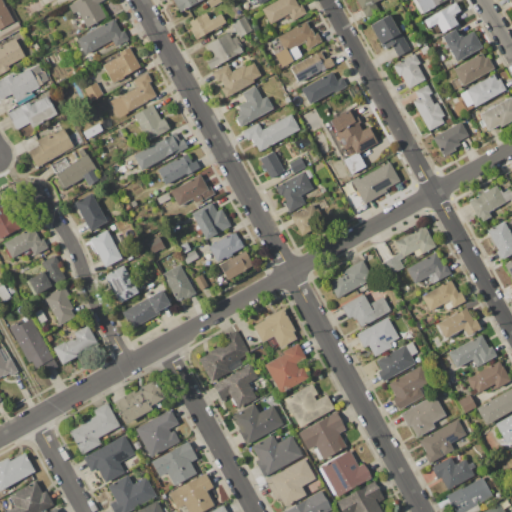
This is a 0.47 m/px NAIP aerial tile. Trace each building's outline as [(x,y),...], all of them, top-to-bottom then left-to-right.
[(0,0),(2,0),(14,22),(0,30),(0,0)] [(68,5),(77,0),(102,0),(101,1),(101,2),(98,3),(105,17),(86,28),(77,11),(73,13),(68,5)] [(201,0),(180,12),(173,0),(201,0)] [(206,1),(207,0),(221,0),(222,1),(210,8),(206,1)] [(261,9),(276,0),(295,0),(299,5),(301,4),(306,13),(292,21),(288,14),(270,24),(261,9)] [(355,0),(377,0),(374,2),(379,11),(378,11),(380,15),(369,21),(367,17),(365,18),(355,0)] [(410,0),(444,0),(419,15),(410,0)] [(423,20),(455,2),(460,10),(454,14),(455,15),(454,16),(458,24),(441,33),(435,23),(427,27),(423,20)] [(189,28),(191,27),(188,22),(206,12),(210,19),(221,14),(225,22),(221,24),(223,26),(213,31),(212,29),(195,39),(189,28)] [(369,26),(389,15),(398,31),(400,30),(410,50),(398,56),(392,45),(385,49),(383,44),(380,45),(369,26)] [(232,23),(244,16),(252,30),(240,37),(232,23)] [(76,39),(113,18),(121,32),(124,30),(129,39),(116,46),(114,43),(103,48),(102,45),(84,54),(76,39)] [(276,37),(305,21),(310,29),(311,28),(314,34),(317,32),(322,41),(308,49),(304,42),(296,46),(301,55),(290,62),(276,37)] [(440,37),(455,29),(459,36),(461,35),(462,37),(473,31),(482,47),(456,62),(451,53),(451,54),(446,45),(444,45),(440,37)] [(205,61),(211,57),(204,45),(227,32),(228,33),(230,31),(232,34),(229,35),(231,38),(236,35),(243,49),(242,50),(243,52),(210,70),(205,61)] [(0,46),(16,38),(25,56),(8,65),(12,71),(0,78),(0,46)] [(414,42),(419,40),(422,45),(417,48),(414,42)] [(419,49),(427,45),(430,50),(422,55),(419,49)] [(102,65),(113,59),(114,60),(121,56),(118,52),(129,46),(140,66),(123,76),(124,77),(112,84),(102,65)] [(290,67),(313,54),(313,55),(320,51),(325,59),(330,56),(336,67),(316,78),(314,73),(298,82),(290,67)] [(453,69),(482,53),(485,58),(487,56),(494,68),(462,86),(462,85),(454,90),(449,82),(457,77),(453,69)] [(407,89),(400,75),(398,76),(392,66),(414,54),(420,63),(417,65),(425,79),(407,89)] [(212,72),(227,64),(232,72),(244,65),(245,67),(253,62),(260,75),(252,80),(254,82),(226,98),(212,72)] [(0,80),(11,74),(13,77),(29,68),(39,87),(31,91),(32,94),(17,102),(12,93),(0,100),(0,80)] [(109,100),(118,95),(119,96),(136,87),(132,80),(147,72),(151,81),(148,83),(157,100),(152,103),(150,100),(128,112),(118,118),(109,100)] [(301,89),(332,72),(337,80),(342,77),(347,87),(342,90),(341,89),(334,93),(333,91),(310,104),(301,89)] [(466,90),(493,74),(496,80),(499,78),(506,89),(473,107),(471,103),(465,107),(458,95),(466,90)] [(83,89),(97,82),(104,95),(90,102),(83,89)] [(412,101),(417,98),(413,92),(427,84),(432,93),(428,95),(433,104),(437,102),(445,116),(441,118),(444,122),(429,131),(412,101)] [(236,117),(239,115),(237,111),(240,110),(238,106),(246,101),(241,93),(255,86),(262,99),(266,97),(273,108),(241,126),(240,124),(238,125),(235,120),(237,119),(236,117)] [(7,113),(28,101),(30,105),(47,95),(57,114),(33,127),(34,130),(23,137),(19,129),(16,130),(7,113)] [(478,115),(488,109),(487,108),(496,103),(497,104),(511,96),(511,97),(511,120),(501,127),(499,124),(487,131),(484,126),(481,127),(478,121),(481,120),(478,115)] [(134,115),(152,105),(160,120),(164,118),(170,128),(147,140),(134,115)] [(329,120),(350,108),(362,130),(369,126),(378,142),(357,154),(361,162),(348,170),(343,160),(345,159),(340,151),(345,148),(329,120)] [(243,131),(258,122),(262,129),(291,113),(299,128),(259,151),(255,144),(254,145),(250,138),(248,139),(243,131)] [(432,138),(460,122),(468,136),(458,141),(460,145),(454,148),(455,150),(443,157),(432,138)] [(84,131),(98,123),(102,130),(88,137),(84,131)] [(28,151),(39,145),(36,140),(53,131),(54,133),(63,128),(74,147),(37,167),(28,151)] [(133,155),(175,132),(180,140),(183,139),(187,147),(176,153),(175,151),(141,170),(133,155)] [(56,174),(62,171),(61,170),(55,173),(51,165),(64,157),(68,165),(81,157),(77,150),(82,148),(86,154),(87,153),(96,171),(94,172),(98,180),(87,186),(83,178),(62,190),(57,181),(59,179),(56,174)] [(260,159),(273,151),(284,170),(271,178),(265,168),(263,169),(261,166),(263,164),(260,159)] [(157,169),(178,158),(179,158),(187,154),(192,163),(196,160),(199,167),(185,175),(184,174),(165,184),(157,169)] [(289,163),(301,156),(306,167),(294,173),(289,163)] [(351,180),(358,176),(359,178),(389,162),(399,181),(385,189),(387,191),(364,204),(351,180)] [(305,171),(309,169),(313,176),(309,179),(305,171)] [(275,187),(303,172),(313,188),(300,195),(305,204),(289,212),(275,187)] [(170,190),(200,174),(207,187),(210,186),(214,193),(195,204),(192,198),(178,205),(170,190)] [(467,200),(484,191),(483,190),(487,188),(488,189),(496,185),(499,190),(500,189),(502,193),(510,188),(511,191),(511,198),(494,208),(495,209),(488,212),(491,217),(482,221),(479,216),(477,218),(467,200)] [(156,198),(167,192),(170,198),(160,204),(156,198)] [(90,193),(106,221),(90,230),(74,202),(90,193)] [(129,202),(134,200),(137,205),(132,208),(129,202)] [(192,214),(201,209),(201,208),(211,202),(216,211),(222,208),(231,225),(205,239),(192,214)] [(122,206),(128,203),(131,208),(125,211),(122,206)] [(290,216),(312,203),(315,208),(318,209),(320,213),(320,216),(322,219),(310,226),(312,229),(301,235),(290,216)] [(0,207),(7,204),(20,228),(0,238),(0,207)] [(486,230),(504,221),(511,236),(511,253),(502,259),(501,258),(499,259),(495,251),(497,250),(486,230)] [(3,243),(33,226),(40,239),(42,238),(48,248),(34,256),(32,252),(23,257),(21,254),(12,259),(3,243)] [(380,263),(395,255),(394,255),(400,252),(394,242),(424,226),(436,247),(422,254),(421,254),(416,257),(413,251),(403,257),(404,257),(399,260),(403,268),(387,276),(380,263)] [(90,238),(106,229),(123,260),(110,266),(109,264),(105,267),(98,254),(95,256),(87,241),(90,240),(90,238)] [(208,246),(234,232),(238,239),(240,238),(244,246),(236,251),(237,252),(222,260),(221,259),(217,261),(208,246)] [(146,243),(159,236),(165,247),(152,254),(146,243)] [(180,245),(186,242),(190,249),(184,253),(180,245)] [(182,256),(195,249),(199,257),(186,264),(182,256)] [(199,255),(208,250),(213,260),(205,265),(199,255)] [(219,265),(245,251),(253,266),(227,280),(219,265)] [(406,268),(435,252),(442,265),(446,264),(451,273),(432,283),(428,276),(414,284),(406,268)] [(28,279),(43,271),(39,263),(54,255),(59,264),(57,265),(65,279),(36,294),(34,295),(26,282),(29,280),(28,279)] [(511,280),(503,264),(511,259),(511,280)] [(328,282),(344,273),(343,270),(362,260),(371,276),(364,280),(365,282),(336,298),(328,282)] [(162,274),(180,264),(195,293),(184,299),(182,297),(176,300),(162,274)] [(106,275),(123,265),(138,292),(121,302),(120,301),(118,302),(104,277),(107,276),(106,275)] [(194,278),(203,273),(209,286),(201,290),(194,278)] [(421,296),(451,280),(458,293),(460,291),(465,300),(452,307),(447,309),(444,305),(437,308),(436,307),(429,311),(421,296)] [(0,299),(0,286),(4,284),(6,289),(12,285),(16,292),(10,295),(12,298),(2,303),(0,299)] [(44,297),(64,285),(69,294),(66,296),(73,308),(71,310),(74,317),(59,325),(44,297)] [(121,312),(162,290),(170,304),(158,310),(159,313),(130,329),(121,312)] [(341,305),(363,293),(368,303),(383,296),(391,310),(360,327),(356,319),(353,320),(351,317),(348,318),(341,305)] [(436,323),(466,307),(473,321),(476,319),(480,328),(467,335),(463,329),(455,334),(455,332),(444,338),(436,323)] [(253,325),(264,319),(263,318),(282,308),(295,331),(293,332),(297,339),(280,348),(278,344),(271,347),(267,340),(262,342),(253,325)] [(34,313),(41,309),(47,320),(40,324),(34,313)] [(8,326),(30,314),(58,365),(36,377),(8,326)] [(356,334),(388,317),(402,343),(392,348),(392,347),(374,356),(368,344),(363,346),(356,334)] [(52,348),(64,341),(65,342),(76,336),(73,332),(87,324),(97,342),(75,354),(77,356),(62,364),(52,348)] [(198,359),(209,353),(208,352),(227,342),(224,336),(237,329),(250,353),(240,359),(243,365),(211,382),(198,359)] [(447,353),(481,334),(488,348),(492,346),(497,355),(476,367),(475,366),(471,368),(468,361),(456,367),(447,353)] [(376,361),(405,345),(405,346),(412,342),(418,352),(411,356),(415,364),(382,381),(377,372),(381,370),(376,361)] [(265,365),(283,355),(282,352),(298,343),(306,357),(299,361),(308,378),(280,393),(265,365)] [(0,353),(4,360),(10,357),(18,371),(10,376),(8,372),(0,376),(0,353)] [(466,378),(499,361),(510,381),(497,388),(496,387),(491,390),(489,387),(484,390),(483,389),(477,392),(475,388),(472,389),(466,378)] [(213,385),(251,364),(258,377),(247,382),(256,398),(237,409),(231,397),(222,402),(213,385)] [(388,383),(421,365),(430,383),(419,389),(423,396),(398,410),(391,398),(395,396),(388,383)] [(113,401),(139,387),(140,388),(156,380),(165,397),(150,406),(152,410),(126,424),(113,401)] [(284,399),(312,384),(317,394),(313,396),(316,400),(326,395),(334,408),(299,427),(284,399)] [(476,408),(511,388),(511,410),(503,415),(503,416),(496,420),(495,419),(485,425),(476,408)] [(400,413),(434,394),(445,415),(432,422),(435,427),(416,437),(410,425),(407,427),(400,413)] [(457,400),(469,394),(476,406),(464,413),(457,400)] [(69,431),(79,426),(79,424),(95,415),(93,410),(107,403),(119,426),(98,438),(101,444),(81,454),(69,431)] [(232,416),(253,404),(258,413),(273,405),(283,424),(246,444),(238,430),(239,429),(232,416)] [(135,428),(171,409),(178,423),(172,427),(180,442),(150,458),(135,428)] [(298,433),(336,412),(346,429),(338,433),(346,447),(322,460),(315,446),(307,450),(298,433)] [(495,423),(511,414),(511,441),(506,444),(495,423)] [(419,441),(458,420),(466,434),(450,443),(453,450),(429,463),(425,456),(427,455),(419,441)] [(83,457),(124,435),(134,454),(119,462),(125,472),(105,483),(97,468),(91,471),(83,457)] [(254,461),(258,459),(251,447),(273,435),(277,443),(291,435),(302,456),(263,477),(254,461)] [(133,443),(138,441),(141,447),(136,450),(133,443)] [(151,461),(187,441),(197,459),(190,462),(197,474),(174,487),(167,473),(159,477),(151,461)] [(319,464),(325,461),(326,463),(350,450),(358,466),(364,463),(372,478),(337,497),(319,464)] [(0,461),(7,458),(9,461),(24,452),(35,471),(0,490),(0,461)] [(431,467),(450,457),(454,464),(465,458),(468,464),(473,462),(475,467),(471,470),(475,476),(448,490),(441,477),(437,479),(431,467)] [(265,480),(305,459),(316,478),(301,486),(306,495),(281,509),(265,480)] [(169,493),(204,474),(212,487),(205,490),(213,504),(198,511),(184,511),(183,509),(178,511),(169,493)] [(107,486),(127,475),(132,484),(146,477),(156,496),(125,511),(113,511),(109,504),(115,500),(107,486)] [(453,511),(445,495),(460,487),(461,489),(482,477),(492,496),(478,504),(480,510),(476,511),(453,511)] [(8,495),(35,480),(41,492),(46,490),(54,503),(37,511),(4,511),(14,506),(8,495)] [(341,511),(336,502),(374,481),(383,498),(376,501),(381,511),(341,511)] [(283,511),(321,490),(331,508),(324,511),(283,511)] [(500,501),(504,499),(508,506),(504,508),(500,501)] [(135,511),(156,501),(162,511),(135,511)]
